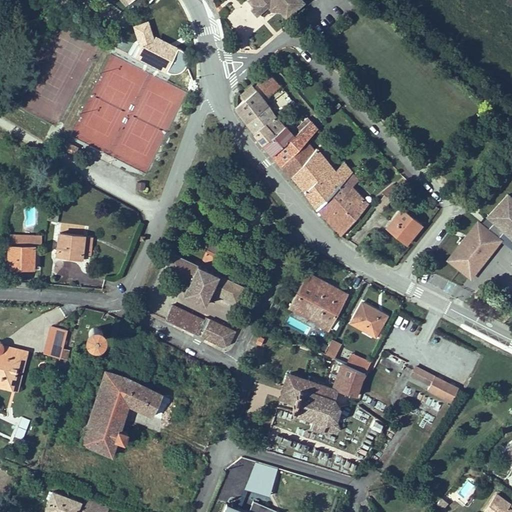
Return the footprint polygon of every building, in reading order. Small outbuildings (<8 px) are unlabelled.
[(247,0),(254,8),(261,15),(270,6),(276,14),(280,10),(290,21),(306,7),(299,0),(247,0)] [(258,18),(261,15),(254,8),(251,11),(258,18)] [(288,82),(276,68),(264,79),(276,93),(288,82)] [(274,99),(257,79),(239,95),(244,102),(241,105),(251,119),(274,99)] [(291,95),(296,91),(291,85),(286,89),(291,95)] [(248,122),(256,132),(283,110),(274,99),(251,119),(248,122)] [(261,142),(263,140),(290,118),(283,110),(256,132),(254,134),(261,142)] [(275,154),(300,130),(290,118),(263,140),(275,154)] [(297,148),(307,139),(300,130),(275,154),(274,160),(279,166),(297,148)] [(316,149),(307,139),(297,148),(306,158),(316,149)] [(319,147),(316,149),(306,158),(290,172),(317,201),(334,184),(348,171),(340,163),(336,166),(319,147)] [(306,158),(297,148),(279,166),(287,174),(290,172),(306,158)] [(348,171),(353,166),(345,158),(340,163),(348,171)] [(355,179),(360,174),(353,166),(348,171),(355,179)] [(372,199),(355,179),(348,171),(334,184),(358,212),(372,199)] [(317,201),(341,228),(358,212),(334,184),(317,201)] [(511,199),(507,195),(485,219),(511,242),(511,199)] [(387,202),(381,196),(371,207),(376,212),(387,202)] [(423,227),(400,209),(384,231),(407,248),(423,227)] [(477,222),(445,262),(470,281),(502,241),(477,222)] [(54,259),(82,263),(85,238),(58,234),(54,259)] [(5,272),(34,272),(34,246),(41,247),(41,236),(8,235),(8,247),(6,247),(5,272)] [(213,290),(220,274),(172,254),(166,270),(191,282),(185,294),(198,299),(207,303),(213,290)] [(307,266),(287,304),(327,325),(345,288),(307,266)] [(246,286),(220,274),(213,290),(239,302),(246,286)] [(361,301),(349,324),(376,338),(388,314),(361,301)] [(172,302),(165,318),(168,319),(174,308),(182,312),(183,309),(185,307),(172,302)] [(174,308),(168,319),(178,324),(182,312),(174,308)] [(205,320),(191,313),(190,316),(182,312),(178,324),(200,334),(205,320)] [(208,314),(205,320),(200,334),(224,345),(231,342),(238,327),(208,314)] [(42,351),(57,354),(65,327),(49,322),(42,351)] [(102,333),(102,331),(102,329),(101,327),(101,326),(99,324),(98,323),(96,322),(94,322),(93,322),(91,322),(89,323),(88,324),(86,325),(85,327),(85,329),(85,331),(85,332),(85,334),(86,336),(87,337),(89,338),(91,339),(92,339),(94,339),(96,339),(98,338),(99,337),(100,336),(101,334),(102,333)] [(264,336),(257,333),(254,340),(261,343),(264,336)] [(338,339),(329,336),(323,349),(333,353),(338,339)] [(8,356),(11,346),(3,343),(0,344),(0,382),(11,385),(17,360),(8,356)] [(26,350),(11,346),(8,356),(17,360),(11,385),(18,388),(26,350)] [(461,385),(416,362),(410,373),(430,383),(427,388),(451,401),(461,385)] [(290,399),(287,408),(310,415),(308,424),(319,426),(323,433),(339,427),(335,417),(340,413),(340,402),(334,399),(337,388),(286,371),(279,395),(290,399)] [(149,420),(162,396),(122,377),(102,372),(79,446),(112,460),(117,445),(124,448),(128,437),(120,434),(128,410),(149,420)] [(176,403),(162,396),(149,420),(164,427),(176,403)] [(354,416),(364,422),(368,414),(358,409),(354,416)] [(370,426),(380,430),(383,421),(373,417),(370,426)] [(279,432),(276,438),(288,443),(291,437),(279,432)] [(511,436),(502,443),(511,458),(511,457),(511,436)] [(298,476),(255,463),(250,480),(293,493),(298,476)] [(468,501),(476,484),(462,478),(455,495),(468,501)] [(511,511),(511,509),(507,506),(510,500),(497,492),(483,511),(511,511)] [(81,504),(51,493),(43,511),(77,511),(78,511),(81,504)] [(440,493),(435,501),(443,507),(447,498),(440,493)] [(78,511),(81,511),(106,511),(108,508),(83,499),(81,504),(78,511)] [(273,511),(252,503),(248,511),(273,511)]
